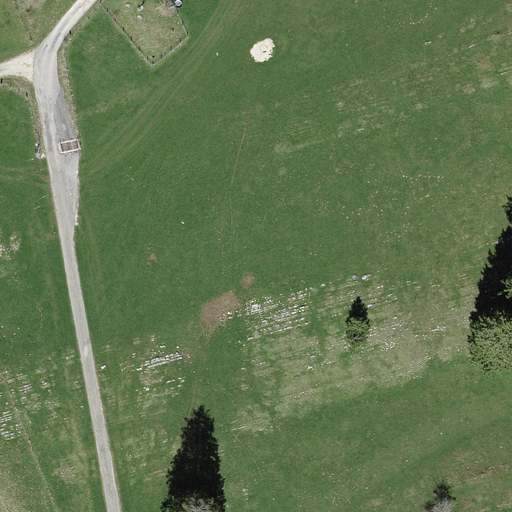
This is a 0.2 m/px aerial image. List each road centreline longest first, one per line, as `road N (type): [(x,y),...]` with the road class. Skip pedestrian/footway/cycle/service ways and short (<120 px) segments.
road 1 (track): [(90,0),(40,58),(112,511)]
road 2 (unknown): [(241,0),(178,87),(60,182)]
